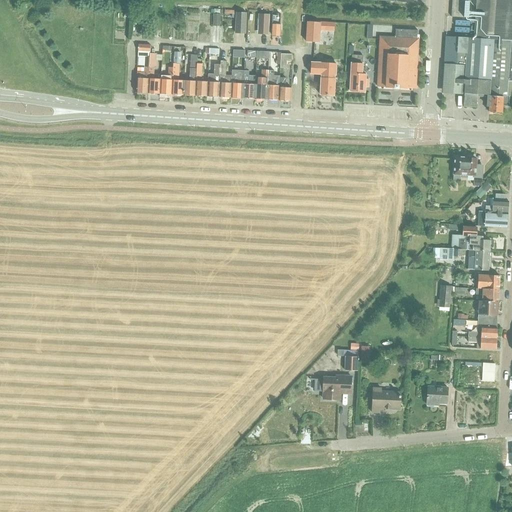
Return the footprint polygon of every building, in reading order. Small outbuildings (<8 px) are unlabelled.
[(452,0),(451,17),(463,18),(464,0),(452,0)] [(511,0),(476,0),(474,36),(468,35),(466,78),(491,80),(491,87),(508,88),(508,80),(511,80),(511,0)] [(225,10),(225,13),(224,17),(229,17),(230,14),(232,14),(232,18),(234,18),(235,10),(225,10)] [(246,34),(246,13),(236,12),(235,33),(246,34)] [(220,26),(221,14),(213,14),(213,26),(220,26)] [(269,15),(258,14),(257,34),(268,35),(269,15)] [(272,15),(271,35),(280,36),(281,15),(272,15)] [(320,23),(307,23),(306,43),(319,43),(320,23)] [(394,38),(380,38),(377,86),(386,87),(407,88),(415,88),(418,39),(417,39),(417,30),(395,29),(394,38)] [(490,95),(491,87),(491,80),(466,78),(468,35),(455,34),(455,37),(446,37),(443,82),(450,83),(449,94),(462,94),(464,94),(464,106),(475,107),(477,105),(478,95),(481,95),(481,97),(486,97),(486,95),(490,95)] [(139,44),(138,57),(150,57),(150,55),(150,46),(151,45),(139,44)] [(172,95),(183,95),(184,81),(178,80),(179,52),(174,52),(173,69),(172,95)] [(291,59),(292,54),(281,53),(280,68),(286,68),(287,58),(291,59)] [(148,93),(160,94),(160,80),(153,79),(154,65),(155,65),(156,56),(150,55),(150,57),(149,66),(149,68),(148,93)] [(183,95),(195,96),(197,67),(197,63),(198,55),(191,55),(190,81),(184,81),(183,95)] [(368,85),(369,79),(366,79),(366,74),(362,74),(363,55),(352,55),(350,92),(366,92),(366,85),(368,85)] [(219,97),(230,98),(232,76),(225,75),(225,71),(226,71),(226,60),(221,60),(220,71),(219,97)] [(197,63),(197,67),(195,96),(207,97),(208,82),(201,82),(202,64),(197,63)] [(311,63),(310,74),(321,75),(321,78),(320,95),(328,96),(333,96),(334,96),(335,79),(334,79),(334,76),(335,76),(336,66),(336,64),(311,63)] [(137,73),(136,93),(148,93),(149,68),(144,68),(141,68),(141,73),(137,73)] [(160,94),(172,95),(173,69),(169,68),(168,80),(160,80),(160,94)] [(232,76),(230,98),(243,99),(244,71),(232,70),(232,76)] [(255,99),(267,100),(268,74),(268,71),(263,70),(262,78),(256,78),(256,85),(255,99)] [(207,97),(219,97),(220,71),(215,71),(214,79),(208,78),(208,82),(207,97)] [(244,71),(243,99),(255,99),(256,85),(256,78),(256,76),(250,76),(250,71),(244,71)] [(267,100),(279,101),(280,78),(280,77),(273,76),(273,74),(268,74),(267,100)] [(280,78),(279,101),(290,101),(292,86),(286,85),(286,78),(280,78)] [(508,88),(491,87),(490,95),(490,96),(488,96),(487,107),(490,107),(490,112),(503,113),(503,106),(509,106),(510,97),(507,97),(508,88)] [(456,158),(454,180),(458,181),(458,180),(460,180),(460,177),(467,177),(467,175),(475,175),(474,177),(482,178),(483,166),(476,166),(476,159),(475,158),(475,157),(469,157),(469,158),(466,158),(456,158)] [(481,199),(492,187),(487,182),(475,194),(481,199)] [(478,226),(485,227),(507,228),(508,201),(505,201),(505,195),(496,195),(495,200),(493,200),(492,205),(486,205),(486,211),(479,211),(478,226)] [(458,249),(453,249),(462,250),(471,250),(489,251),(490,241),(483,240),(483,236),(476,236),(477,228),(463,227),(462,236),(464,236),(464,239),(458,239),(458,249)] [(453,249),(440,248),(440,259),(454,260),(454,256),(462,257),(462,250),(453,249)] [(468,257),(468,269),(474,270),(488,270),(489,251),(475,250),(475,257),(468,257)] [(478,275),(477,289),(499,290),(499,276),(478,275)] [(455,293),(455,288),(455,287),(441,286),(439,306),(449,307),(450,293),(455,293)] [(482,295),(482,301),(498,302),(499,290),(477,289),(476,288),(475,294),(482,295)] [(478,315),(478,321),(497,322),(497,316),(498,302),(482,301),(479,301),(478,315)] [(456,316),(456,327),(467,328),(467,321),(477,321),(477,317),(456,316)] [(468,332),(468,337),(496,338),(497,327),(497,322),(478,321),(477,326),(481,326),(481,333),(468,332)] [(496,338),(468,337),(468,342),(480,343),(480,349),(496,350),(496,338)] [(358,357),(345,356),(345,370),(357,371),(358,357)] [(482,381),(493,382),(494,364),(482,364),(482,381)] [(315,380),(314,391),(323,392),(324,392),(323,399),(340,400),(340,393),(351,393),(351,377),(340,376),(340,380),(323,379),(323,381),(315,380)] [(447,403),(448,387),(427,386),(427,404),(436,405),(436,402),(447,403)] [(400,409),(401,392),(381,391),(381,388),(373,388),(372,412),(383,413),(383,409),(400,409)]
